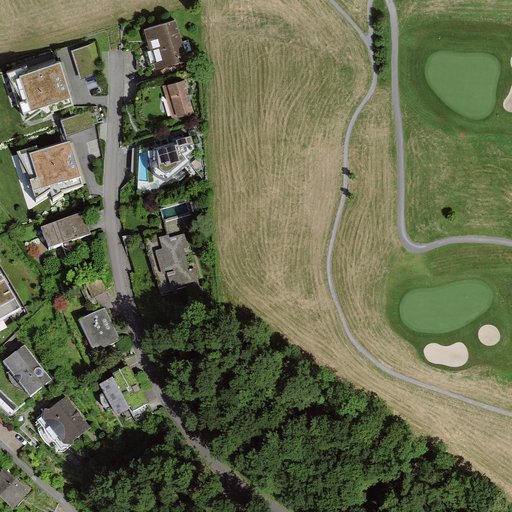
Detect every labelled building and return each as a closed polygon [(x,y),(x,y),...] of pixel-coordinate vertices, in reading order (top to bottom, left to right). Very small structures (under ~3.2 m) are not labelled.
[(176,20),(146,29),(158,67),(187,58),(176,20)] [(91,45),(75,47),(79,77),(96,75),(91,45)] [(70,91),(59,57),(20,69),(30,103),(70,91)] [(186,79),(166,84),(175,116),(195,111),(186,79)] [(62,117),(66,133),(97,124),(93,109),(62,117)] [(200,162),(191,131),(155,141),(168,187),(201,177),(197,163),(200,162)] [(80,175),(69,141),(30,153),(40,188),(80,175)] [(90,234),(83,216),(43,231),(50,249),(90,234)] [(189,247),(186,236),(154,246),(167,290),(199,280),(197,272),(192,273),(184,249),(189,247)] [(0,319),(20,308),(0,272),(0,319)] [(108,292),(101,278),(87,284),(93,298),(108,292)] [(119,341),(105,311),(80,322),(94,353),(119,341)] [(52,381),(24,348),(4,365),(31,398),(52,381)] [(149,404),(130,369),(109,381),(111,384),(104,387),(121,419),(149,404)] [(90,430),(65,399),(42,418),(67,448),(90,430)] [(28,493),(4,472),(0,477),(0,500),(13,511),(28,493)]
